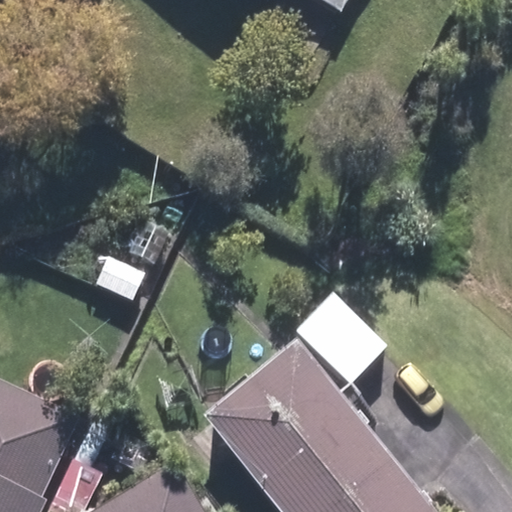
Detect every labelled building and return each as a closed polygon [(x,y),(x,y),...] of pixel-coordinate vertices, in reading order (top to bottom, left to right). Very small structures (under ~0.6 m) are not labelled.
[(115,261),(101,253),(84,284),(131,310),(171,236),(138,217),(115,261)] [(425,324),(385,281),(361,304),(401,347),(425,324)] [(330,301),(289,340),(343,396),(384,357),(330,301)] [(411,511),(282,357),(192,431),(259,511),(411,511)] [(0,511),(36,511),(76,425),(0,390),(0,511)] [(69,457),(44,509),(50,511),(78,511),(97,471),(69,457)] [(194,511),(170,472),(102,511),(194,511)]
